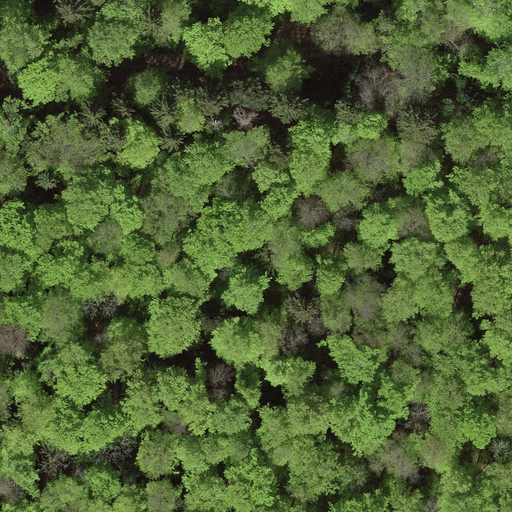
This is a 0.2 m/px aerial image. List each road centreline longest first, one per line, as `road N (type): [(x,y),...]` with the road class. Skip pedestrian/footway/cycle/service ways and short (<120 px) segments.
road 1 (track): [(511,300),(396,303),(323,325),(184,389),(0,494)]
road 2 (track): [(0,91),(218,55),(511,31)]
